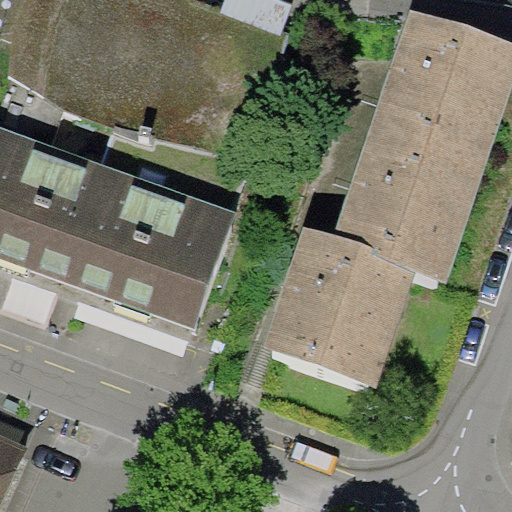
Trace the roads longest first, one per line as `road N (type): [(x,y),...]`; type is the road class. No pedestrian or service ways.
road 1 (residential): [(0,346),(435,511)]
road 2 (residential): [(511,302),(441,511)]
